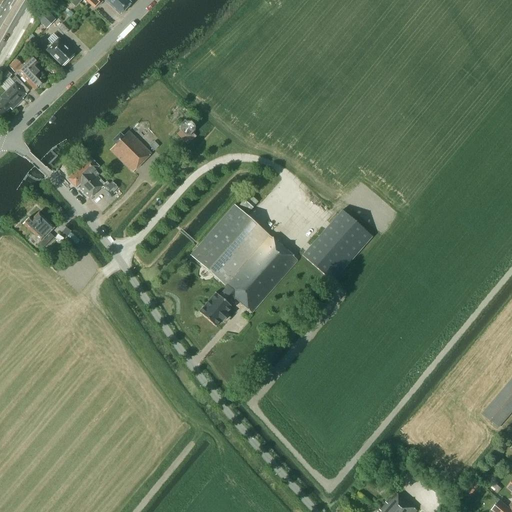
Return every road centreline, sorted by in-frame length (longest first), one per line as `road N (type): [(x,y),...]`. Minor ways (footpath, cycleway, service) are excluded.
road 1 (unclassified): [(315,511),(190,364),(87,217),(7,137)]
road 2 (residential): [(149,0),(7,137)]
